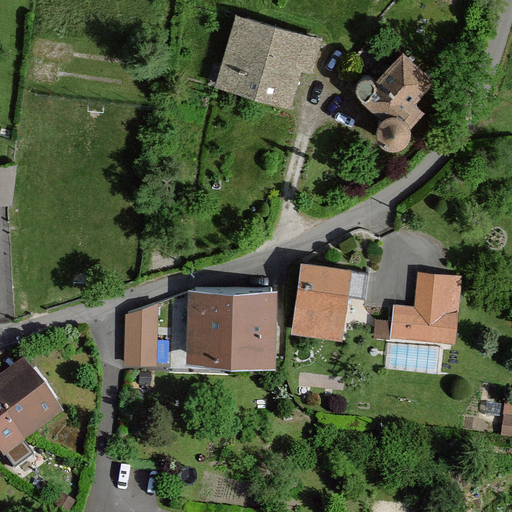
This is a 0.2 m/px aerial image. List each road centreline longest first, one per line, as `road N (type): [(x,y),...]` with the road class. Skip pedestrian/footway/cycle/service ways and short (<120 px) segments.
road 1 (residential): [(0,338),(249,261),(337,225),(404,185),(465,120)]
road 2 (unclassified): [(465,120),(508,0)]
